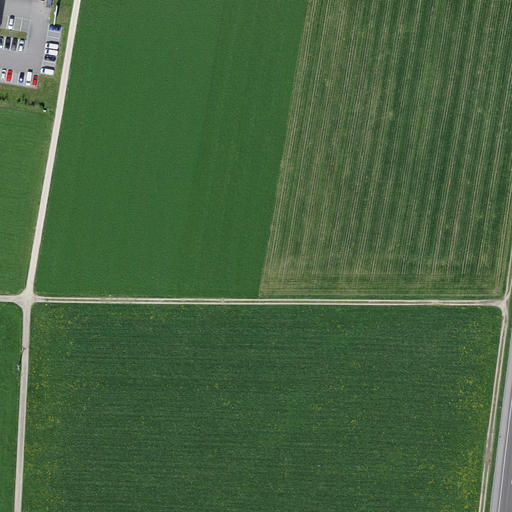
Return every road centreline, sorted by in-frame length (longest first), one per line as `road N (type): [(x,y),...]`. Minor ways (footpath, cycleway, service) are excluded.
road 1 (track): [(504,303),(27,299)]
road 2 (track): [(76,0),(27,299)]
road 3 (track): [(27,299),(17,511)]
road 4 (track): [(504,303),(481,511)]
